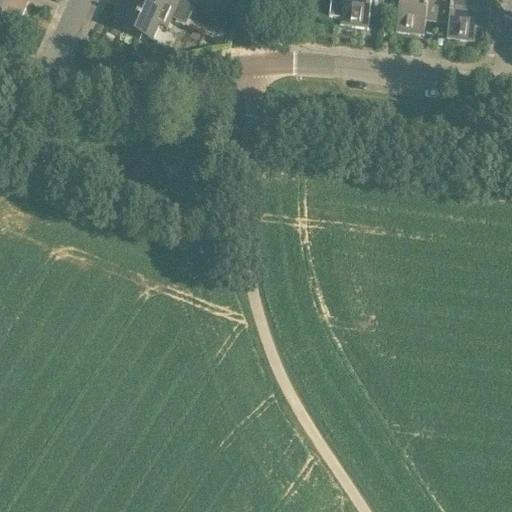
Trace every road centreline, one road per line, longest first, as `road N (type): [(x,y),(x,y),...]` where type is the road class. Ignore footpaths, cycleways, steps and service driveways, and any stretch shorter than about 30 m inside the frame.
road 1 (unclassified): [(368,511),(277,373),(239,255),(238,209),(262,66)]
road 2 (residential): [(262,66),(496,89)]
road 3 (residential): [(33,91),(96,96),(262,66)]
